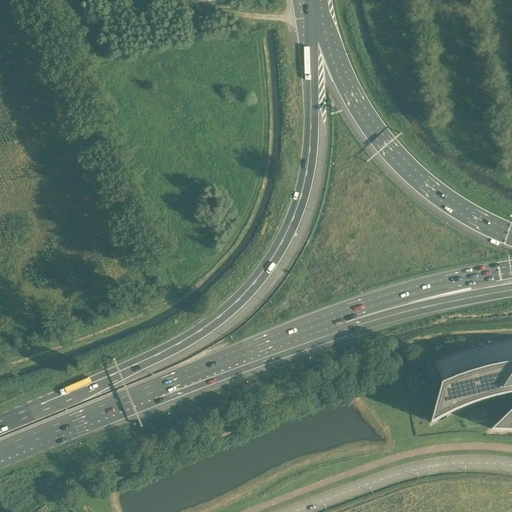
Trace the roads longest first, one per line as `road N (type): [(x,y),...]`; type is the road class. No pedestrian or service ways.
road 1 (trunk): [(315,26),(308,174),(297,213),(257,280),(221,317),(165,353),(0,424)]
road 2 (trunk): [(0,450),(341,313)]
road 3 (trunk): [(315,26),(398,159),(462,212),(511,235)]
road 4 (unclassified): [(294,511),(412,470),(511,465)]
road 5 (trunk): [(341,313),(511,268)]
road 6 (motorway): [(341,313),(511,289)]
